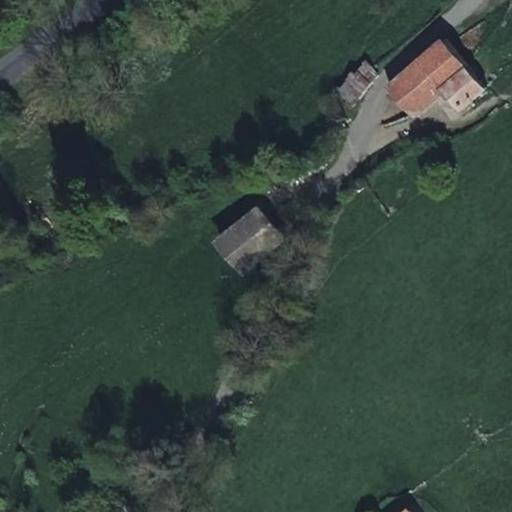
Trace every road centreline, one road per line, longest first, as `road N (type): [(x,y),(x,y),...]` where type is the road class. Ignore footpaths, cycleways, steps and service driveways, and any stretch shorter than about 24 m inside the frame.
road 1 (unclassified): [(166,511),(173,481),(344,168),(386,75),(472,0)]
road 2 (secondary): [(0,77),(105,0)]
